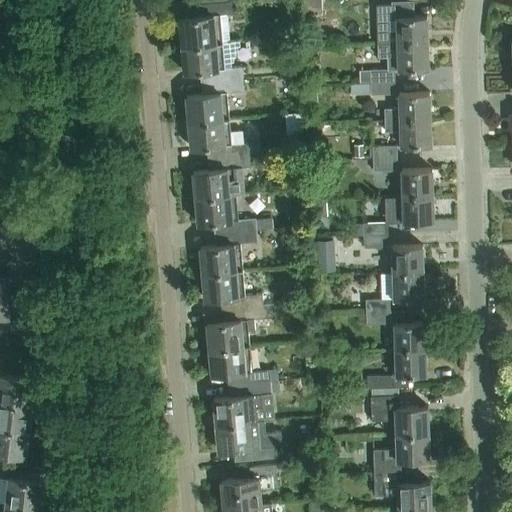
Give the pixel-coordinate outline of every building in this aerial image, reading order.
[(178,19),(181,46),(230,42),(230,41),(228,15),(236,14),(235,2),(201,5),(202,17),(178,19)] [(393,17),(377,17),(378,32),(378,44),(428,42),(427,16),(393,17)] [(208,83),(242,80),(241,67),(231,68),(231,61),(234,61),(234,57),(236,57),(235,52),(238,51),(237,47),(241,46),(240,40),(230,41),(230,42),(181,46),(184,73),(207,71),(208,83)] [(428,42),(378,44),(378,57),(387,57),(388,68),(395,68),(395,70),(398,69),(429,68),(428,42)] [(370,69),(360,69),(361,83),(371,83),(395,82),(395,70),(395,68),(388,68),(370,69)] [(243,91),(242,80),(208,83),(209,94),(186,96),(188,123),(228,119),(226,93),(243,91)] [(361,83),(350,83),(351,93),(396,91),(395,82),(371,83),(361,83)] [(385,121),(430,119),(430,93),(399,94),(399,108),(384,108),(385,121)] [(228,119),(188,123),(191,148),(191,149),(214,147),(215,159),(249,155),(249,154),(248,143),(243,143),(242,129),(229,130),(228,119)] [(430,119),(385,121),(385,132),(400,131),(401,147),(431,146),(430,119)] [(322,124),(311,124),(311,134),(318,134),(322,130),(322,124)] [(260,153),(259,142),(248,143),(249,154),(260,153)] [(373,145),(373,159),(396,158),(396,144),(373,145)] [(363,157),(363,145),(354,145),(354,157),(363,157)] [(235,195),(235,190),(245,189),(243,168),(250,167),(249,155),(215,159),(217,170),(193,172),(195,198),(235,195)] [(397,169),(396,158),(373,159),(373,169),(397,169)] [(402,170),(402,196),(433,195),(432,169),(402,170)] [(221,222),(223,235),(256,232),(256,231),(256,229),(273,227),(272,218),(267,218),(255,219),(238,220),(235,195),(195,198),(198,225),(221,222)] [(433,195),(402,196),(392,196),(392,223),(403,222),(434,221),(433,195)] [(355,236),(364,236),(388,235),(388,221),(363,222),(363,223),(355,223),(355,236)] [(257,243),(256,232),(223,235),(224,246),(200,248),(202,274),(242,270),(240,244),(257,243)] [(388,235),(364,236),(364,246),(388,246),(388,235)] [(332,241),(316,242),(317,256),(333,255),(332,241)] [(392,246),(393,273),(423,271),(423,245),(392,246)] [(245,296),(242,270),(202,274),(205,300),(229,298),(230,310),(283,305),(282,304),(274,304),(263,305),(262,294),(245,296)] [(423,271),(393,273),(393,299),(424,298),(423,271)] [(0,276),(0,317),(2,317),(2,329),(23,329),(23,301),(10,301),(10,276),(0,276)] [(365,298),(366,310),(390,309),(389,297),(365,298)] [(255,329),(254,319),(275,317),(275,313),(283,312),(283,305),(230,310),(231,321),(207,323),(209,350),(250,346),(248,330),(255,329)] [(390,309),(366,310),(366,314),(366,323),(390,323),(390,309)] [(366,314),(357,314),(358,323),(366,323),(366,314)] [(414,322),(394,323),(395,349),(426,348),(425,322),(414,322)] [(252,371),(250,346),(209,350),(212,376),(236,374),(237,385),(279,382),(279,378),(270,379),(269,370),(252,371)] [(396,375),(392,375),(393,387),(408,387),(408,375),(427,374),(426,348),(395,349),(396,375)] [(0,358),(0,366),(17,368),(18,358),(0,358)] [(36,377),(0,373),(0,376),(0,399),(33,404),(36,377)] [(392,375),(368,376),(369,388),(393,387),(392,375)] [(273,418),(271,394),(271,391),(280,390),(279,382),(237,385),(238,397),(214,399),(216,425),(264,421),(264,419),(273,418)] [(396,419),(396,434),(429,433),(428,406),(399,407),(399,395),(371,396),(372,420),(396,419)] [(0,425),(30,429),(33,404),(0,399),(0,425)] [(264,421),(216,425),(219,452),(243,449),(244,460),(277,457),(276,445),(281,445),(280,429),(265,431),(264,421)] [(30,429),(0,425),(0,452),(27,456),(30,429)] [(430,459),(429,433),(396,434),(397,448),(373,449),(374,472),(402,471),(401,460),(430,459)] [(319,443),(310,444),(311,456),(320,455),(319,443)] [(221,480),(224,507),(262,503),(260,488),(278,486),(276,463),(249,466),(250,477),(221,480)] [(402,483),(402,471),(374,472),(375,495),(398,495),(399,509),(432,508),(431,482),(402,483)] [(9,476),(7,503),(42,507),(45,480),(9,476)] [(326,511),(325,499),(310,501),(311,511),(326,511)] [(272,511),(272,502),(262,503),(224,507),(224,511),(272,511)] [(5,511),(41,511),(42,507),(7,503),(5,511)]
